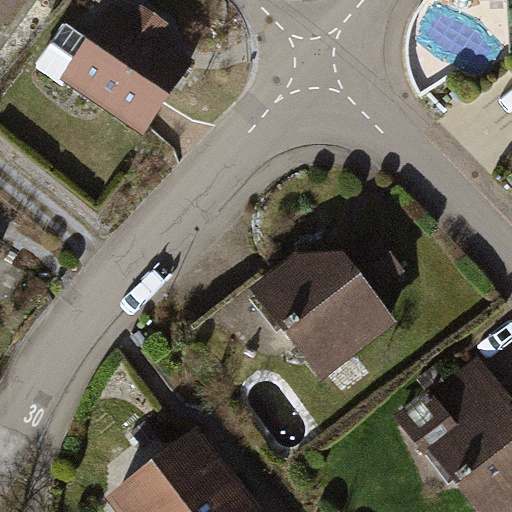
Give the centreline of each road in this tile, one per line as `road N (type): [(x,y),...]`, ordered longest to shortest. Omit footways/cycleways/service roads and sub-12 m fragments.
road 1 (residential): [(322,63),(125,267),(65,340),(0,449)]
road 2 (residential): [(322,63),(511,252)]
